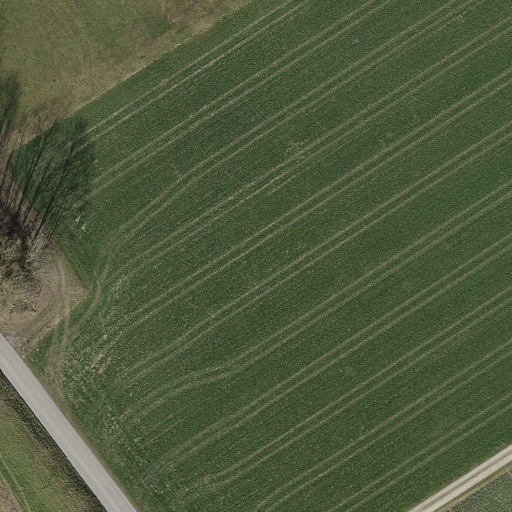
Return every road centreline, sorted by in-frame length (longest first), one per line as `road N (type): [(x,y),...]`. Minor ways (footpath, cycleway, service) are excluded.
road 1 (track): [(0,351),(48,314),(59,284),(52,256),(0,179)]
road 2 (tertiary): [(118,511),(0,356)]
